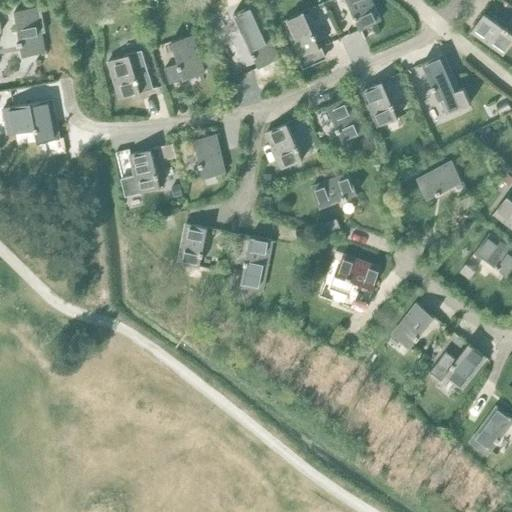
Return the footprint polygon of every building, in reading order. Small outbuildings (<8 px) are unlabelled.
[(187,0),(177,0),(182,13),(191,10),(187,0)] [(371,0),(347,0),(360,29),(380,20),(371,0)] [(254,3),(234,12),(242,30),(259,67),(279,57),(262,21),(254,3)] [(40,5),(15,10),(23,55),(44,51),(41,32),(45,31),(40,5)] [(304,11),(284,20),(305,66),(325,57),(304,11)] [(511,32),(484,13),(472,31),(504,54),(511,42),(511,32)] [(178,63),(164,67),(169,83),(204,72),(193,34),(172,41),(178,63)] [(227,37),(217,41),(223,52),(232,49),(227,37)] [(109,60),(120,98),(154,88),(142,50),(109,60)] [(423,63),(433,85),(432,86),(434,90),(434,89),(438,99),(441,98),(447,112),(470,102),(463,87),(458,89),(443,54),(423,63)] [(382,81),(362,90),(378,126),(398,117),(382,81)] [(347,96),(327,105),(343,141),(363,132),(347,96)] [(31,101),(3,106),(8,132),(35,127),(37,141),(59,138),(51,98),(31,102),(31,101)] [(508,102),(498,108),(501,115),(511,110),(508,102)] [(287,123),(267,131),(283,168),(303,159),(287,123)] [(489,126),(480,138),(488,144),(496,134),(489,126)] [(215,133),(194,138),(203,177),(224,172),(215,133)] [(160,157),(164,159),(175,156),(172,143),(158,147),(160,157)] [(385,144),(377,147),(381,158),(390,154),(385,144)] [(160,187),(154,162),(151,148),(130,153),(135,174),(121,178),(125,196),(160,187)] [(452,160),(417,179),(427,198),(462,180),(452,160)] [(511,170),(509,168),(502,177),(511,184),(511,182),(511,170)] [(349,172),(312,186),(320,207),(357,192),(349,172)] [(271,173),(262,174),(262,183),(271,182),(271,173)] [(469,193),(459,198),(465,208),(474,202),(469,193)] [(262,195),(259,206),(270,208),(273,197),(262,195)] [(511,198),(507,195),(494,212),(511,226),(511,198)] [(162,218),(164,232),(173,230),(173,229),(177,228),(175,215),(162,218)] [(336,217),(324,222),(329,231),(340,227),(336,217)] [(186,222),(178,261),(199,266),(207,227),(186,222)] [(511,250),(489,233),(476,250),(507,274),(511,268),(511,250)] [(250,235),(240,285),(261,289),(272,240),(250,235)] [(336,274),(332,284),(346,289),(350,280),(373,288),(381,267),(343,254),(336,274)] [(465,262),(459,272),(469,279),(475,270),(465,262)] [(354,298),(350,307),(363,312),(364,313),(368,303),(354,298)] [(417,302),(392,333),(409,347),(434,316),(417,302)] [(445,350),(429,370),(440,379),(444,374),(461,388),(486,356),(469,343),(456,358),(445,350)] [(487,454),(490,450),(511,420),(511,416),(497,405),(470,441),(487,454)] [(451,427),(439,425),(438,434),(450,435),(451,427)]
